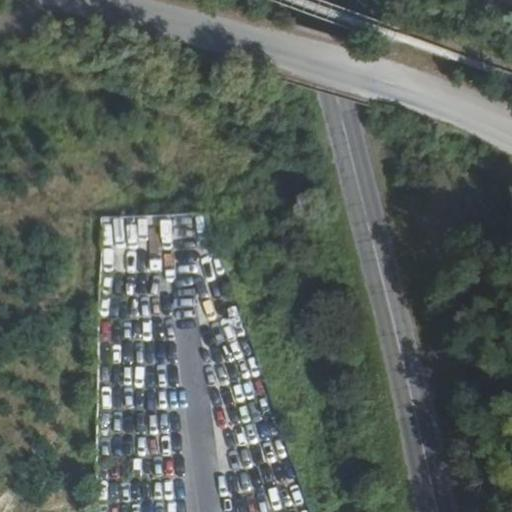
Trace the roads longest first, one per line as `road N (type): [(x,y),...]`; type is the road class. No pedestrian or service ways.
road 1 (secondary): [(432,511),(308,0)]
road 2 (track): [(0,193),(127,191),(192,152),(188,122),(167,102),(0,71)]
